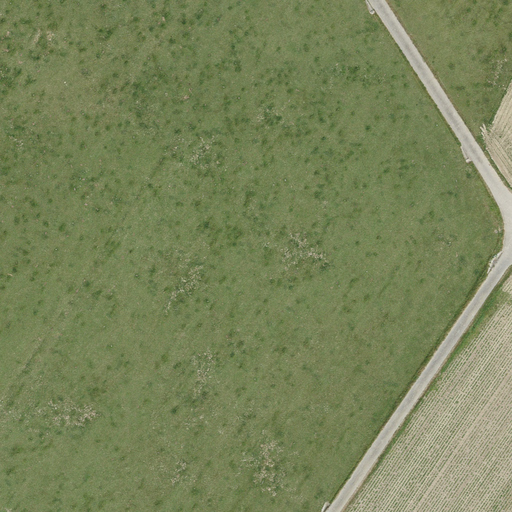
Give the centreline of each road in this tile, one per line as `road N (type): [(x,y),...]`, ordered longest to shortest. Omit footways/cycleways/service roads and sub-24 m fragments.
road 1 (track): [(511,249),(335,511)]
road 2 (track): [(511,209),(376,0)]
